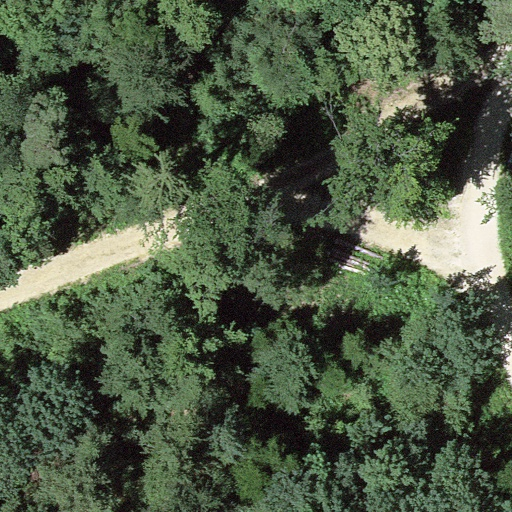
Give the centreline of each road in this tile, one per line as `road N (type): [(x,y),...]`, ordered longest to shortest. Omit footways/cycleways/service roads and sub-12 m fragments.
road 1 (track): [(0,303),(177,238),(511,52)]
road 2 (track): [(511,387),(473,223),(462,83)]
